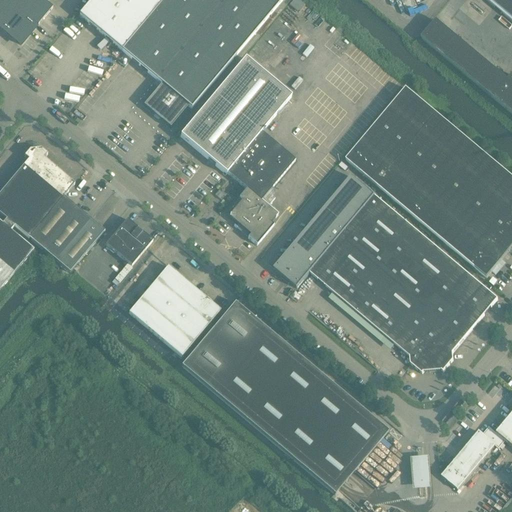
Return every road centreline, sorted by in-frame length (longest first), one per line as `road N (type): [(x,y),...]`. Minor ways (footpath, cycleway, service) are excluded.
road 1 (unclassified): [(27,95),(416,421),(437,420),(511,337)]
road 2 (unknown): [(291,316),(307,298),(320,300),(386,362),(376,388)]
